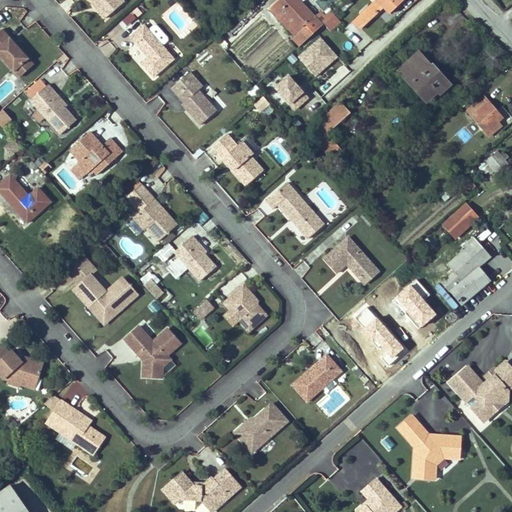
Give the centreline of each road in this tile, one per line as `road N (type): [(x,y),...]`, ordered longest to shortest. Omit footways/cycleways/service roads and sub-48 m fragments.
road 1 (residential): [(0,269),(160,449),(310,322),(41,0)]
road 2 (residential): [(252,511),(511,283)]
road 3 (unknown): [(423,0),(314,91)]
